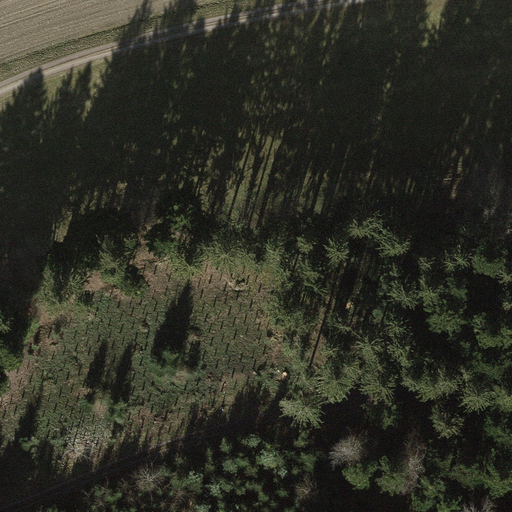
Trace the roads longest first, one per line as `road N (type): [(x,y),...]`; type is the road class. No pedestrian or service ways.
road 1 (track): [(6,511),(318,407),(511,390)]
road 2 (track): [(0,90),(96,56),(393,0)]
